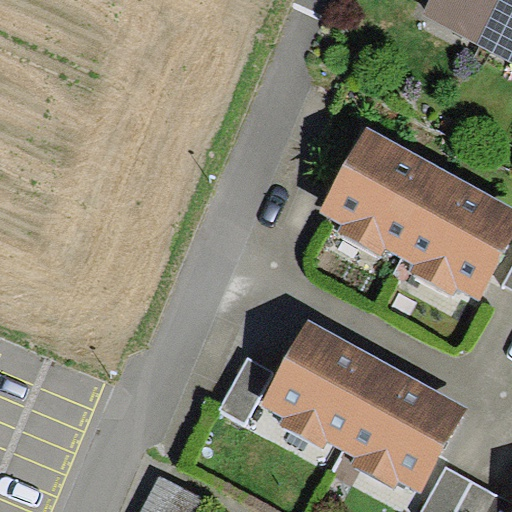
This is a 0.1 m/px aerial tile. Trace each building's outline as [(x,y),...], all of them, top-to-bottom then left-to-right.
[(429,0),(423,12),(482,43),(505,0),(429,0)] [(511,0),(505,0),(482,43),(511,59),(511,0)] [(385,247),(404,258),(450,172),(369,128),(322,212),(343,224),(338,232),(381,255),(385,247)] [(511,239),(511,205),(450,172),(404,258),(417,265),(413,273),(453,294),(458,285),(480,298),(511,239)] [(328,443),(343,451),(392,366),(312,321),(263,407),(284,419),(281,424),(325,449),(328,443)] [(273,371),(250,358),(221,410),(245,423),(273,371)] [(467,409),(392,366),(343,451),(356,458),(352,464),(395,488),(399,481),(420,492),(467,409)] [(511,511),(511,504),(447,469),(423,511),(511,511)]
